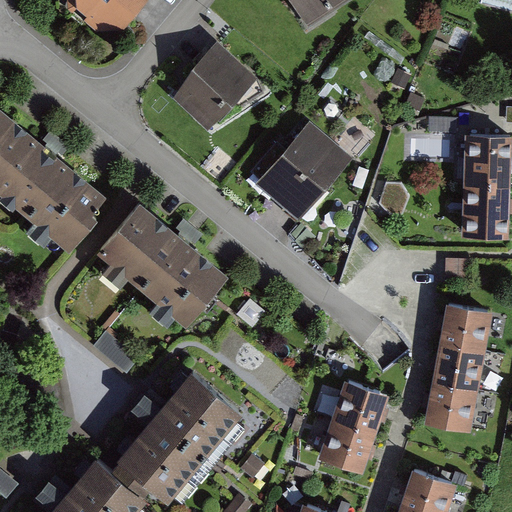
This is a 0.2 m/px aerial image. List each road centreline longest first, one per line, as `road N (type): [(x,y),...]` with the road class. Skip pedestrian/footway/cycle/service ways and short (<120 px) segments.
road 1 (residential): [(111,111),(406,358)]
road 2 (residential): [(371,511),(406,358)]
road 3 (residential): [(111,111),(203,0)]
road 4 (residential): [(0,27),(111,111)]
